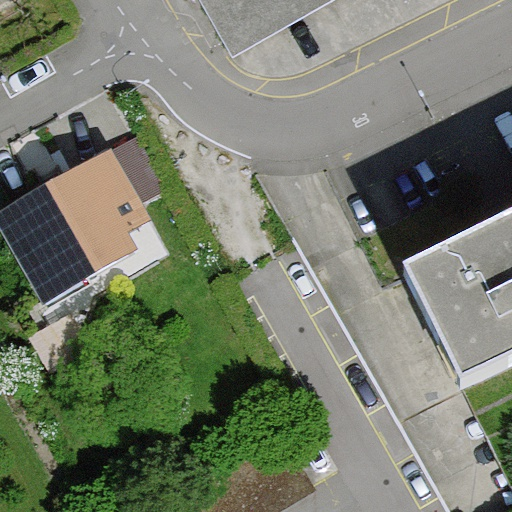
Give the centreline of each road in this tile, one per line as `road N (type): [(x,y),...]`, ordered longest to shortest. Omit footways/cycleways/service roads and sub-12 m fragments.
road 1 (residential): [(138,41),(221,111),(273,129),(345,120),(511,34)]
road 2 (residential): [(0,118),(138,41)]
